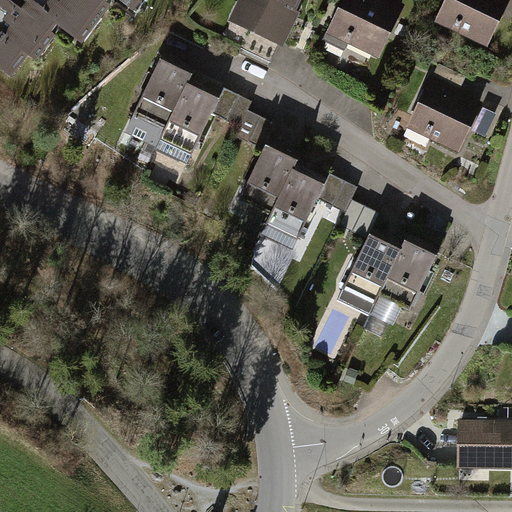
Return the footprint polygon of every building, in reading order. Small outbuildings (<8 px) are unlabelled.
[(0,0),(0,67),(11,76),(45,32),(49,35),(57,24),(74,37),(88,18),(63,0),(24,0),(28,2),(21,11),(6,0),(0,0)] [(63,0),(88,18),(100,2),(104,5),(107,0),(120,0),(129,6),(133,0),(63,0)] [(243,0),(234,19),(281,41),(294,14),(290,12),(296,0),(243,0)] [(346,0),(331,30),(378,53),(401,7),(385,0),(346,0)] [(448,0),(439,20),(487,42),(507,0),(448,0)] [(163,54),(134,114),(165,129),(190,78),(194,69),(163,54)] [(222,93),(190,78),(165,129),(161,138),(193,153),(212,114),(222,93)] [(432,82),(406,135),(425,145),(431,134),(458,148),(479,105),(432,82)] [(222,93),(212,114),(240,127),(248,110),(252,101),(224,88),(222,93)] [(236,136),(264,149),(268,140),(276,123),(248,110),(240,127),(236,136)] [(264,149),(239,199),(271,214),(295,164),(300,155),(268,140),(264,149)] [(327,179),(295,164),(271,214),(267,223),(298,238),(317,198),(327,179)] [(352,199),(358,187),(330,173),(327,179),(317,198),(345,212),(352,199)] [(368,239),(372,229),(380,213),(352,199),(345,212),(339,225),(368,239)] [(368,239),(344,288),(375,303),(379,294),(403,243),(372,229),(368,239)] [(439,250),(408,235),(379,294),(411,309),(439,250)] [(511,423),(461,423),(460,464),(511,464),(511,423)]
